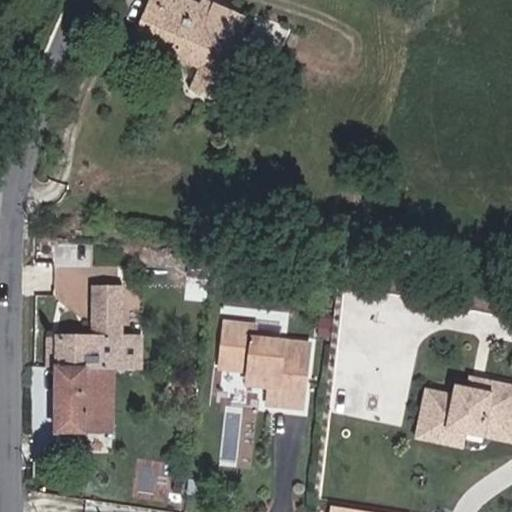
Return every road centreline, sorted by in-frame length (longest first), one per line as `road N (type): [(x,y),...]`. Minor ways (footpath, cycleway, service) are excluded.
road 1 (tertiary): [(34,215),(26,511)]
road 2 (tertiary): [(105,0),(34,215)]
road 3 (unknown): [(511,326),(401,315),(391,323),(380,365)]
